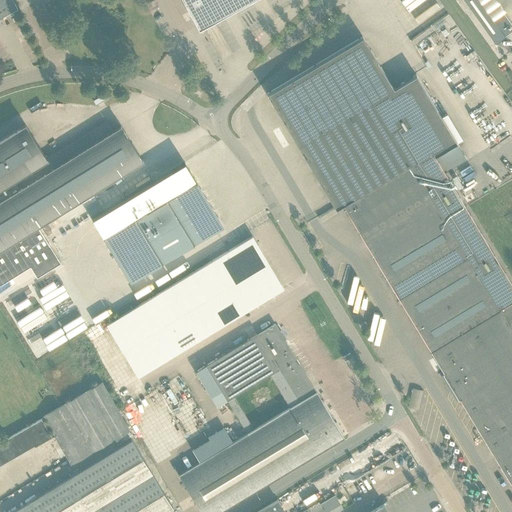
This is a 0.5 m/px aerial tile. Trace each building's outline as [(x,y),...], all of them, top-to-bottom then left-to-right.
[(0,0),(0,17),(17,8),(12,0),(0,0)] [(182,0),(198,28),(249,0),(182,0)] [(493,19),(478,0),(464,0),(495,44),(505,37),(505,36),(511,30),(511,24),(503,12),(493,19)] [(486,0),(482,3),(488,10),(499,2),(498,0),(486,0)] [(488,10),(493,18),(505,10),(500,2),(488,10)] [(465,160),(415,76),(393,89),(362,38),(266,95),(335,209),(343,205),(511,484),(511,283),(444,172),(465,160)] [(511,112),(505,116),(501,108),(493,113),(506,135),(511,131),(511,112)] [(45,221),(142,160),(120,126),(112,131),(105,121),(46,158),(24,124),(0,138),(0,283),(30,265),(36,276),(59,261),(37,225),(39,224),(45,234),(51,230),(45,221)] [(130,282),(223,226),(184,162),(91,218),(130,282)] [(301,228),(307,237),(313,233),(308,224),(301,228)] [(209,263),(240,313),(282,288),(252,237),(209,263)] [(209,263),(192,274),(223,324),(240,313),(209,263)] [(192,274),(183,279),(214,329),(223,324),(192,274)] [(183,279),(149,300),(180,350),(214,329),(183,279)] [(180,350),(149,300),(132,310),(163,360),(180,350)] [(163,360),(132,310),(108,325),(138,375),(163,360)] [(201,511),(220,511),(344,437),(328,412),(321,400),(274,323),(258,333),(248,339),(221,355),(212,360),(205,365),(211,375),(203,380),(205,384),(209,390),(212,395),(220,389),(247,433),(217,451),(210,439),(193,450),(200,462),(179,475),(201,511)] [(101,382),(43,416),(44,418),(54,435),(67,455),(71,462),(128,429),(101,382)] [(423,396),(427,386),(417,383),(414,392),(423,396)] [(54,435),(44,418),(17,434),(16,434),(0,442),(0,464),(33,445),(34,447),(54,435)] [(166,511),(173,508),(131,439),(10,511),(166,511)] [(483,490),(479,503),(485,505),(488,492),(483,490)] [(319,502),(310,508),(303,511),(332,511),(341,507),(335,496),(321,505),(319,502)] [(284,511),(277,501),(258,511),(284,511)]
